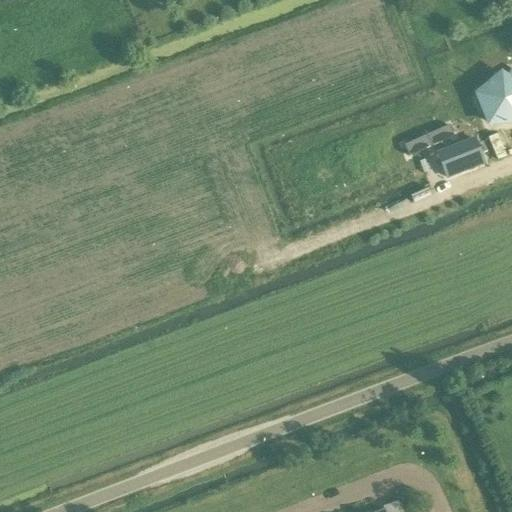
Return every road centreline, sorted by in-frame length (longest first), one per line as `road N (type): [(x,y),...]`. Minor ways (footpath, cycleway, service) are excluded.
road 1 (unclassified): [(68,511),(511,343)]
road 2 (residential): [(432,511),(415,471),(310,511)]
road 3 (unknown): [(511,122),(436,116),(375,139)]
